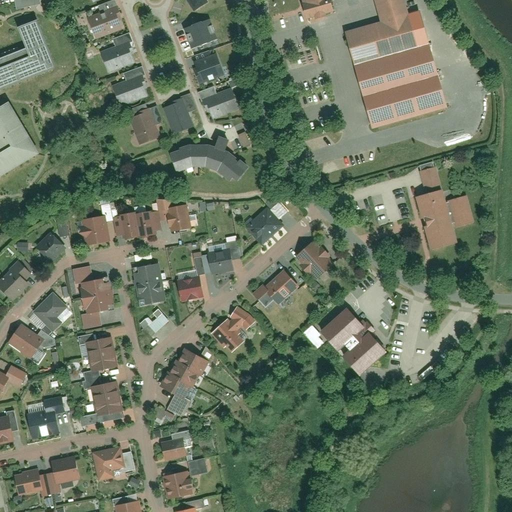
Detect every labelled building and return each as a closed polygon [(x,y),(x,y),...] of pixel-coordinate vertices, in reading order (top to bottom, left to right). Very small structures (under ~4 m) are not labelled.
[(38,0),(15,0),(17,8),(39,4),(38,0)] [(93,34),(120,23),(111,2),(116,0),(115,0),(96,0),(98,6),(84,12),(93,34)] [(184,0),(193,12),(208,1),(206,0),(184,0)] [(301,0),(304,9),(328,2),(327,0),(376,0),(380,14),(341,25),(350,59),(417,41),(405,0),(301,0)] [(211,19),(183,29),(191,50),(219,40),(211,19)] [(0,84),(54,66),(36,21),(21,27),(28,43),(0,55),(0,84)] [(96,44),(102,64),(129,55),(123,36),(130,33),(127,25),(109,31),(112,39),(96,44)] [(214,54),(193,62),(201,83),(223,74),(214,54)] [(118,105),(147,92),(138,71),(143,69),(139,59),(119,67),(123,75),(108,81),(118,105)] [(210,113),(234,103),(226,84),(199,95),(204,107),(208,106),(210,113)] [(168,128),(192,119),(186,104),(193,102),(188,87),(178,91),(180,95),(159,104),(168,128)] [(7,99),(0,103),(0,172),(38,150),(7,99)] [(131,140),(156,131),(152,120),(162,117),(156,100),(121,112),(131,140)] [(166,146),(173,166),(188,161),(202,161),(214,165),(226,175),(247,159),(224,141),(228,132),(216,129),(213,138),(198,137),(184,139),(166,146)] [(250,135),(243,138),(248,147),(254,144),(250,135)] [(415,190),(432,243),(457,234),(453,223),(474,216),(466,191),(445,197),(432,156),(413,162),(422,187),(415,190)] [(163,201),(167,224),(188,221),(185,198),(163,201)] [(242,219),(257,238),(282,218),(267,199),(242,219)] [(113,235),(154,228),(150,205),(130,208),(130,206),(109,209),(113,235)] [(82,240),(107,234),(101,209),(76,215),(82,240)] [(50,256),(64,241),(48,226),(34,241),(50,256)] [(290,252),(313,275),(331,256),(307,234),(290,252)] [(210,268),(232,264),(229,245),(224,246),(223,236),(205,239),(210,268)] [(22,242),(22,250),(32,250),(32,242),(22,242)] [(180,295),(206,290),(199,248),(190,250),(193,267),(176,271),(180,295)] [(0,280),(11,292),(35,270),(16,249),(6,259),(11,264),(0,273),(0,280)] [(163,294),(157,257),(131,261),(138,299),(163,294)] [(113,303),(106,269),(89,273),(87,262),(67,266),(70,280),(77,279),(82,305),(77,306),(80,320),(101,315),(99,306),(113,303)] [(249,288),(262,303),(271,295),(274,299),(296,281),(282,266),(263,282),(259,278),(249,288)] [(32,305),(50,325),(69,308),(61,299),(67,294),(57,283),(33,304),(32,305)] [(207,328),(229,350),(244,335),(235,326),(240,320),(243,323),(249,317),(234,301),(207,328)] [(144,323),(155,336),(173,321),(163,308),(157,313),(161,317),(156,321),(152,316),(144,323)] [(351,352),(345,357),(360,374),(385,352),(373,337),(375,336),(362,322),(360,324),(348,310),(323,333),(338,350),(344,344),(351,352)] [(6,334),(30,350),(42,332),(18,316),(6,334)] [(99,361),(114,358),(109,331),(92,334),(91,328),(74,331),(82,374),(100,371),(99,361)] [(157,379),(183,392),(188,383),(191,385),(205,358),(180,345),(169,366),(165,364),(157,379)] [(16,385),(24,368),(8,360),(3,368),(0,366),(0,387),(4,379),(16,385)] [(78,409),(80,419),(123,411),(115,371),(101,374),(100,371),(82,374),(89,407),(78,409)] [(23,407),(29,432),(58,426),(53,406),(64,403),(61,390),(39,395),(41,403),(23,407)] [(161,415),(159,420),(165,422),(170,410),(158,405),(155,413),(161,415)] [(0,441),(16,437),(8,407),(0,408),(0,441)] [(157,439),(160,453),(183,448),(180,438),(191,436),(186,417),(171,420),(172,426),(167,427),(169,436),(157,439)] [(86,446),(92,475),(112,470),(110,461),(122,459),(123,466),(133,464),(128,443),(120,444),(119,439),(86,446)] [(57,477),(77,472),(73,452),(49,458),(51,465),(37,468),(36,463),(13,469),(18,489),(36,485),(37,490),(59,485),(57,477)] [(160,470),(165,495),(189,489),(185,471),(205,466),(202,453),(184,457),(186,464),(160,470)] [(133,485),(142,488),(145,481),(136,477),(133,485)] [(110,494),(115,511),(140,511),(134,488),(110,494)] [(172,505),(172,511),(196,511),(195,502),(172,505)]
